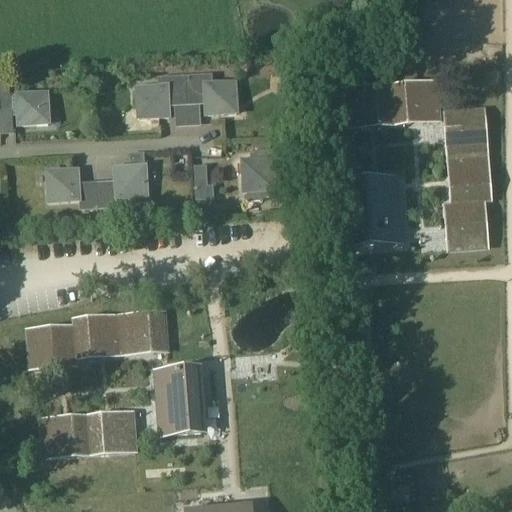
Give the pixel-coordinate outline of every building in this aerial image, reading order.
[(283,94),(302,84),(293,67),(274,77),(283,94)] [(211,87),(211,79),(185,80),(186,107),(204,106),(205,119),(235,117),(234,86),(211,87)] [(158,90),(135,91),(137,122),(168,121),(167,108),(186,107),(185,80),(158,81),(158,90)] [(9,83),(0,83),(0,95),(9,96),(9,83)] [(80,85),(77,89),(78,94),(82,97),(87,96),(90,92),(89,87),(85,84),(80,85)] [(435,86),(343,93),(346,131),(357,131),(356,124),(427,118),(427,125),(438,124),(435,86)] [(9,97),(0,96),(0,114),(11,115),(11,98),(11,97),(9,97)] [(46,96),(15,98),(16,119),(17,129),(48,127),(46,96)] [(489,205),(482,114),(444,117),(445,127),(451,127),(457,197),(450,198),(451,208),(453,243),(447,244),(447,254),(486,251),(482,206),(489,205)] [(246,195),(246,204),(260,204),(259,194),(275,193),(274,160),(271,160),(271,152),(254,153),(254,155),(250,156),(250,162),(240,162),(242,195),(246,195)] [(113,172),(115,203),(146,201),(144,170),(113,172)] [(78,204),(77,187),(76,174),(46,175),(47,206),(78,204)] [(399,232),(395,180),(346,184),(351,251),(391,248),(389,233),(399,232)] [(115,203),(114,185),(95,186),(97,213),(115,212),(115,203)] [(97,213),(95,186),(77,187),(78,204),(79,214),(97,213)] [(214,187),(207,187),(194,188),(195,210),(215,209),(214,187)] [(187,223),(186,206),(166,207),(167,224),(187,223)] [(70,322),(71,329),(24,332),(27,374),(34,374),(33,367),(80,363),(79,357),(121,353),(121,360),(126,360),(126,353),(167,350),(165,315),(70,322)] [(166,426),(167,442),(206,439),(201,370),(151,374),(156,426),(166,426)] [(37,422),(40,464),(136,457),(133,415),(37,422)]
